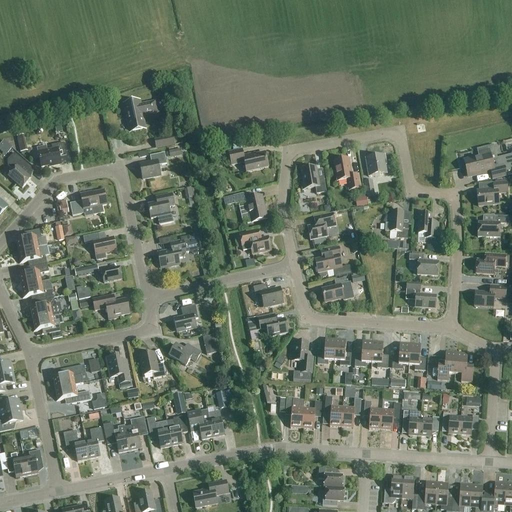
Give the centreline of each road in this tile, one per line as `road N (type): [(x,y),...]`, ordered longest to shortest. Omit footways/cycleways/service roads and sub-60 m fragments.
road 1 (unclassified): [(451,326),(458,193),(412,186),(395,131),(291,148),(280,195),(292,263)]
road 2 (unclassified): [(146,297),(119,170),(58,180),(0,246)]
road 3 (residential): [(167,468),(251,447),(363,453)]
road 4 (unclassified): [(292,263),(308,316),(451,326)]
road 5 (unclassified): [(31,355),(152,328),(146,297)]
road 6 (unclassified): [(292,263),(146,297)]
road 7 (unclassified): [(56,492),(31,355)]
road 8 (residential): [(363,453),(486,461)]
